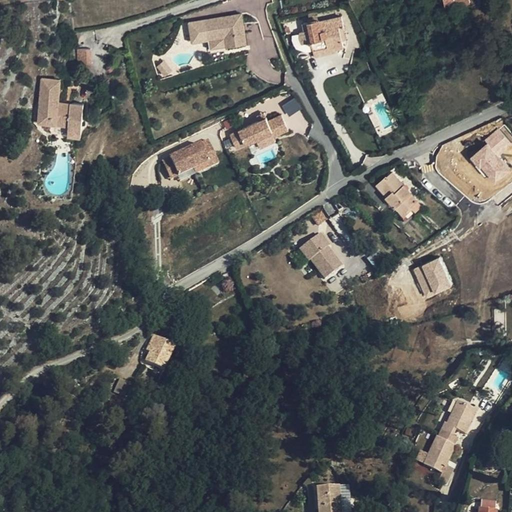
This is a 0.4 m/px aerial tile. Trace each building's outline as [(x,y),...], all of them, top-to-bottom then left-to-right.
[(245,44),(242,15),(204,19),(207,38),(223,36),(226,47),(245,44)] [(301,31),(301,32),(301,35),(301,39),(303,43),(311,41),(314,54),(337,49),(336,48),(344,46),(341,35),(346,34),(342,16),(320,21),(319,19),(303,23),(305,30),(301,31)] [(207,38),(204,39),(206,49),(226,47),(223,36),(207,38)] [(91,66),(90,48),(77,49),(77,67),(91,66)] [(70,114),(69,102),(59,101),(61,79),(42,77),(39,123),(69,125),(82,126),(84,104),(81,103),(81,113),(70,114)] [(81,103),(69,102),(70,114),(81,113),(81,103)] [(286,131),(300,125),(294,110),(280,116),(278,112),(271,116),(242,129),(248,142),(284,126),(286,131)] [(82,126),(69,125),(68,136),(81,136),(82,126)] [(486,144),(469,157),(492,185),(511,171),(497,153),(510,143),(498,128),(483,140),(486,144)] [(211,138),(214,145),(224,140),(221,134),(211,138)] [(214,145),(211,138),(184,150),(187,157),(185,157),(190,169),(221,156),(223,160),(231,157),(224,140),(214,145)] [(185,157),(187,157),(184,150),(175,154),(183,173),(190,169),(185,157)] [(412,206),(418,200),(393,172),(388,177),(387,176),(378,184),(388,196),(405,215),(412,208),(413,208),(412,206)] [(414,213),(416,212),(412,208),(405,215),(388,196),(378,184),(376,186),(387,198),(385,200),(404,222),(414,213)] [(423,206),(418,200),(412,206),(413,208),(412,208),(416,212),(423,206)] [(330,247),(320,235),(300,250),(309,263),(311,261),(325,280),(342,267),(328,248),(330,247)] [(438,258),(412,270),(425,299),(451,287),(438,258)] [(146,362),(164,371),(175,347),(154,337),(150,345),(153,346),(150,353),(146,362)] [(123,394),(127,382),(119,379),(115,391),(123,394)] [(445,424),(441,432),(453,437),(456,430),(465,435),(476,411),(458,402),(447,425),(445,424)] [(437,437),(424,465),(443,474),(456,446),(437,437)] [(420,450),(416,459),(422,462),(427,453),(420,450)] [(348,486),(339,487),(340,500),(348,499),(348,486)] [(341,511),(340,500),(339,487),(316,489),(318,511),(341,511)]
